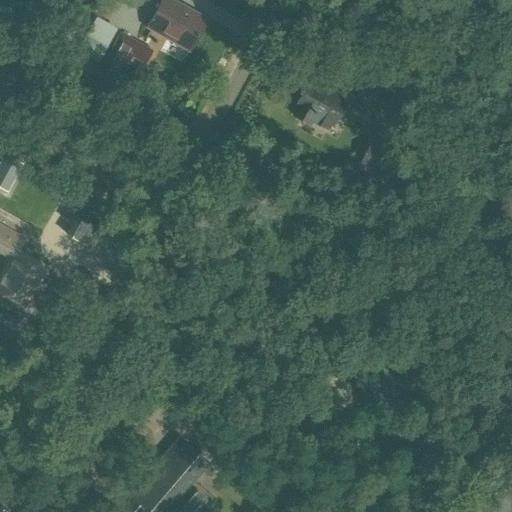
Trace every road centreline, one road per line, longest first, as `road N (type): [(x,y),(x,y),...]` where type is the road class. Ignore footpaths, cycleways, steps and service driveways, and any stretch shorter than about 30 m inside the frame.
road 1 (residential): [(0,506),(278,0)]
road 2 (track): [(511,41),(246,58)]
